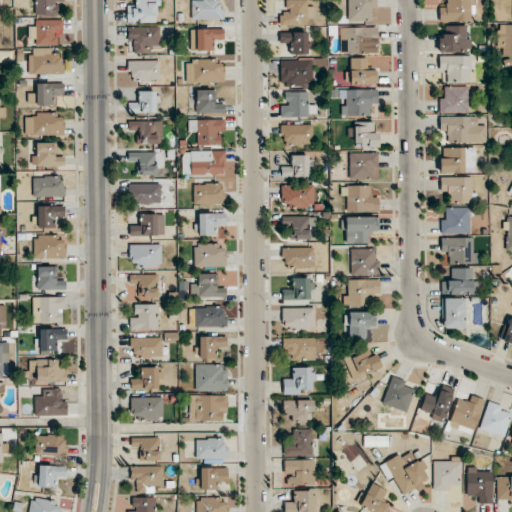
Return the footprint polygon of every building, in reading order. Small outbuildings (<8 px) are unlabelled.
[(58,16),(58,1),(63,1),(62,0),(34,0),(34,15),(58,16)] [(134,0),(135,5),(127,5),(126,22),(157,23),(157,0),(134,0)] [(191,0),(191,19),(221,19),(221,0),(191,0)] [(310,0),(285,0),(286,12),(279,13),(279,25),(308,24),(308,17),(311,17),(310,0)] [(347,0),(348,21),(371,21),(371,9),(376,9),(376,0),(347,0)] [(438,7),(438,21),(474,21),(474,0),(446,0),(446,7),(438,7)] [(36,45),(62,44),(62,19),(35,20),(35,26),(28,26),(28,39),(35,39),(36,45)] [(511,55),(511,24),(495,24),(495,56),(511,55)] [(442,25),(441,38),(437,38),(437,51),(470,52),(470,39),(465,39),(466,26),(442,25)] [(134,53),(151,52),(150,46),(160,46),(159,26),(127,27),(128,39),(133,39),(134,53)] [(340,53),(377,52),(376,27),(339,27),(340,53)] [(223,29),(195,28),(195,50),(212,50),(212,37),(223,37),(223,29)] [(280,32),(280,43),(289,42),(289,54),(308,53),(308,31),(280,32)] [(62,73),(61,53),(51,53),(51,47),(33,48),(33,55),(28,55),(28,74),(62,73)] [(470,55),(438,56),(438,70),(446,70),(446,82),(470,81),(470,55)] [(281,59),(281,87),(312,87),(312,67),(327,67),(327,58),(281,59)] [(377,70),(366,70),(367,58),(350,58),(349,71),(345,71),(345,84),(376,85),(377,70)] [(159,60),(129,60),(129,78),(138,78),(138,80),(160,80),(159,60)] [(186,60),(186,83),(224,82),(223,63),(212,63),(212,60),(186,60)] [(63,83),(36,83),(36,104),(52,104),(52,94),(63,94),(63,83)] [(438,112),(468,112),(468,86),(443,86),(443,98),(438,98),(438,112)] [(216,90),(196,89),(195,112),(224,113),(224,103),(215,103),(216,90)] [(377,103),(377,90),(345,89),(345,105),(341,105),(341,115),(369,116),(369,103),(377,103)] [(157,90),(138,91),(138,102),(129,102),(129,113),(158,112),(157,90)] [(308,91),(285,92),(286,105),(280,105),(280,116),(316,115),(316,104),(308,104),(308,91)] [(24,117),(25,135),(63,134),(63,113),(36,114),(36,116),(24,117)] [(486,142),(486,126),(477,126),(477,116),(438,117),(439,130),(447,130),(447,143),(486,142)] [(224,119),(188,119),(188,131),(197,131),(197,145),(218,145),(218,130),(225,130),(224,119)] [(163,120),(127,121),(128,130),(137,130),(137,144),(163,143),(163,120)] [(373,122),(354,121),(353,145),(377,146),(378,132),(373,132),(373,122)] [(312,144),(312,124),(281,124),(282,144),(312,144)] [(55,142),(36,142),(36,154),(31,155),(32,165),(64,165),(64,156),(55,156),(55,142)] [(439,173),(475,172),(474,147),(438,148),(439,173)] [(189,174),(224,174),(223,150),(182,151),(182,172),(189,172),(189,174)] [(128,152),(128,161),(137,161),(138,175),(161,175),(160,151),(128,152)] [(349,178),(378,179),(378,153),(349,152),(349,178)] [(290,155),(291,166),(281,166),(281,177),(309,176),(308,154),(290,155)] [(63,196),(62,176),(32,177),(33,196),(63,196)] [(471,203),(471,177),(439,177),(439,191),(449,191),(449,203),(471,203)] [(160,183),(128,184),(128,203),(160,203),(160,183)] [(193,184),(193,204),(223,203),(223,183),(193,184)] [(313,185),(282,185),(281,206),(313,206),(313,185)] [(346,211),(379,210),(378,197),(371,197),(371,185),(340,186),(341,195),(346,195),(346,211)] [(64,205),(36,206),(37,227),(53,227),(52,217),(65,216),(64,205)] [(440,233),(469,234),(470,208),(445,207),(445,219),(440,219),(440,233)] [(129,235),(164,235),(164,214),(139,213),(138,225),(129,225),(129,235)] [(217,235),(217,224),(225,224),(225,213),(198,213),(198,235),(217,235)] [(291,239),(310,239),(310,226),(315,226),(315,216),(281,216),(281,224),(291,224),(291,239)] [(345,243),(368,243),(368,231),(378,231),(378,217),(345,216),(345,243)] [(34,259),(66,257),(64,235),(33,237),(34,259)] [(448,264),(476,263),(476,252),(472,252),(472,237),(440,238),(440,252),(447,252),(448,264)] [(161,265),(161,244),(130,244),(130,265),(161,265)] [(193,245),(194,266),(225,265),(225,244),(193,245)] [(283,247),(283,265),(313,266),(313,247),(283,247)] [(375,248),(350,249),(350,275),(379,274),(379,260),(375,260),(375,248)] [(66,289),(66,280),(57,280),(56,266),(37,266),(37,289),(66,289)] [(471,267),(449,268),(450,281),(440,281),(441,295),(477,293),(477,281),(472,281),(471,267)] [(217,273),(197,273),(197,283),(190,283),(190,297),(226,296),(225,287),(217,287),(217,273)] [(138,298),(158,299),(159,274),(129,274),(129,284),(138,285),(138,298)] [(282,289),(283,301),(313,300),(312,276),(291,277),(292,289),(282,289)] [(379,279),(347,279),(347,295),(343,295),(342,305),(370,306),(370,294),(379,294),(379,279)] [(66,296),(32,297),(32,323),(62,322),(62,309),(66,309),(66,296)] [(464,298),(441,298),(441,328),(464,328),(464,298)] [(157,304),(135,304),(135,317),(129,317),(130,329),(158,329),(157,304)] [(194,307),(194,326),(225,326),(225,307),(194,307)] [(314,308),(282,307),(282,330),(314,330),(314,308)] [(375,325),(375,312),(348,311),(347,338),(370,339),(370,325),(375,325)] [(511,318),(509,318),(502,341),(511,343),(511,318)] [(66,339),(66,328),(39,329),(39,352),(56,352),(56,340),(66,339)] [(226,336),(198,336),(199,358),(214,358),(214,347),(226,347),(226,336)] [(161,337),(131,338),(131,356),(161,356),(161,337)] [(314,360),(315,338),(283,337),(283,359),(314,360)] [(371,356),(367,347),(343,358),(353,380),(382,366),(376,353),(371,356)] [(36,381),(66,381),(66,366),(58,366),(57,359),(36,359),(36,381)] [(226,364),(195,364),(194,390),(226,391),(226,364)] [(159,367),(139,367),(140,378),(130,379),(130,390),(159,389),(159,367)] [(313,367),(291,367),(291,378),(283,379),(283,394),(300,394),(300,389),(313,389),(313,367)] [(405,381),(392,376),(382,403),(406,412),(414,389),(403,386),(405,381)] [(67,415),(66,400),(61,400),(60,388),(42,389),(42,396),(34,396),(34,415),(67,415)] [(436,397),(424,393),(419,409),(433,414),(432,419),(442,422),(452,393),(439,388),(436,397)] [(225,420),(225,395),(189,395),(189,420),(225,420)] [(483,399),(470,395),(469,402),(456,398),(448,426),(473,434),(483,399)] [(162,397),(130,397),(130,418),(163,417),(162,397)] [(283,399),(282,414),(291,414),(291,421),(312,422),(313,400),(283,399)] [(478,429),(503,437),(511,413),(500,410),(502,406),(488,401),(478,429)] [(312,428),(291,429),(292,444),(283,444),(283,455),(313,455),(312,428)] [(35,454),(64,455),(65,435),(35,434),(35,454)] [(159,437),(130,437),(131,446),(139,446),(139,460),(159,460),(159,437)] [(195,438),(196,459),(225,458),(225,438),(195,438)] [(379,465),(387,480),(393,477),(402,495),(428,481),(422,470),(426,468),(421,459),(416,461),(410,450),(379,465)] [(314,484),(314,459),(283,459),(284,473),(287,473),(287,484),(314,484)] [(460,485),(459,460),(432,460),(432,490),(449,490),(449,486),(460,485)] [(37,487),(56,488),(56,478),(66,478),(66,466),(38,465),(37,487)] [(130,466),(130,478),(136,478),(136,492),(163,491),(162,466),(130,466)] [(492,471),(475,471),(475,467),(466,466),(465,496),(478,496),(477,503),(491,504),(492,471)] [(228,468),(200,467),(200,489),(216,489),(216,482),(228,482),(228,468)] [(511,476),(496,477),(496,499),(511,498),(511,476)] [(359,506),(371,511),(387,511),(390,506),(381,502),(386,489),(370,482),(359,506)] [(284,501),(283,511),(304,511),(305,511),(314,511),(314,490),(293,490),(293,501),(284,501)] [(154,511),(154,496),(133,496),(133,510),(128,510),(127,511),(154,511)] [(28,511),(60,511),(62,503),(32,497),(28,511)] [(196,498),(195,511),(227,511),(228,499),(196,498)]
